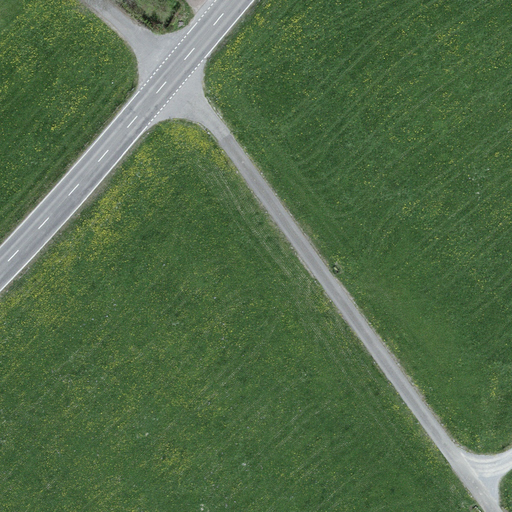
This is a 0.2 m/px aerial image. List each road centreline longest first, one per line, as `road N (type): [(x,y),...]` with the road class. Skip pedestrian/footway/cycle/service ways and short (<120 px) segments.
road 1 (track): [(171,76),(493,511)]
road 2 (tertiary): [(0,270),(236,0)]
